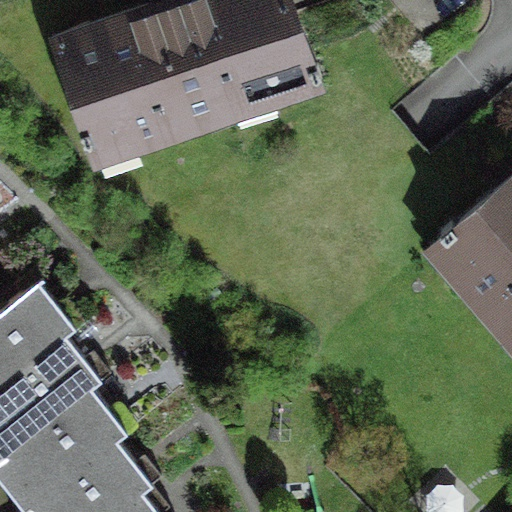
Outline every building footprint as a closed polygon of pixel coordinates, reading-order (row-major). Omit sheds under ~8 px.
[(312,0),(159,0),(65,31),(108,162),(341,86),(312,0)] [(511,180),(426,258),(511,351),(511,180)] [(0,394),(81,331),(92,323),(54,275),(0,316),(0,394)] [(115,374),(81,331),(0,394),(0,432),(15,452),(107,381),(115,374)] [(141,425),(107,381),(15,452),(5,459),(39,503),(130,433),(141,425)] [(165,477),(130,433),(39,503),(29,511),(28,511),(120,511),(155,485),(165,477)] [(176,511),(155,485),(120,511),(176,511)]
